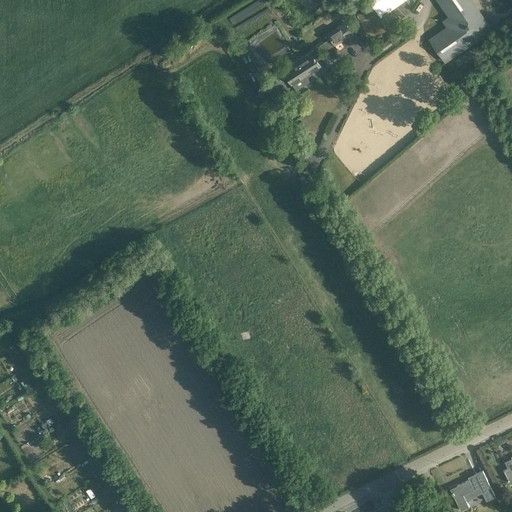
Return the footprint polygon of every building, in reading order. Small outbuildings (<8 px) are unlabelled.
[(471,0),(436,0),(447,17),(442,21),(446,27),(429,39),(445,64),(492,30),(471,0)] [(367,7),(365,4),(360,7),(362,11),(357,14),(362,22),(372,16),(370,13),(367,7)] [(330,38),(311,51),(314,56),(315,57),(334,44),(335,45),(352,34),(345,23),(344,24),(328,34),(330,38)] [(511,32),(508,26),(497,33),(502,40),(511,32)] [(481,57),(474,48),(455,61),(461,70),(481,57)] [(311,51),(283,69),(287,77),(292,84),(292,83),(296,90),(307,83),(303,77),(308,73),(320,65),(316,58),(315,57),(314,56),(311,51)] [(452,94),(457,101),(465,96),(461,89),(452,94)] [(511,456),(511,457),(511,458),(504,461),(507,468),(503,470),(509,482),(511,481),(511,456)] [(466,500),(482,492),(486,500),(495,496),(483,471),(474,475),(475,477),(470,480),(469,479),(450,489),(452,492),(453,495),(461,510),(469,506),(466,500)]
